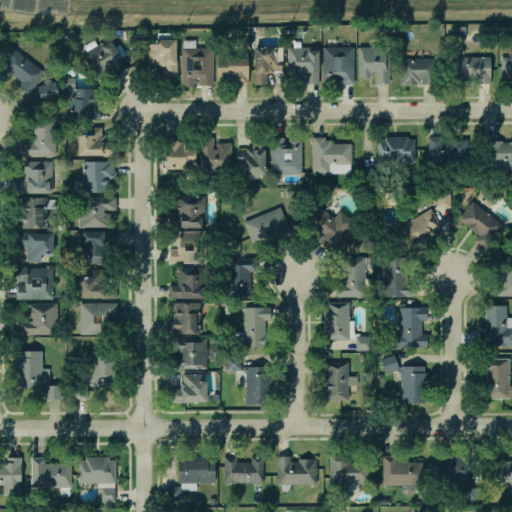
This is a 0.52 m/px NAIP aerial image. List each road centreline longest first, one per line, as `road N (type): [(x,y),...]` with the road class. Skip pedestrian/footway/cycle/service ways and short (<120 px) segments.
road 1 (residential): [(511,426),(0,427)]
road 2 (residential): [(147,109),(149,511)]
road 3 (residential): [(511,108),(147,109)]
road 4 (residential): [(299,427),(296,270)]
road 5 (residential): [(456,426),(456,270)]
